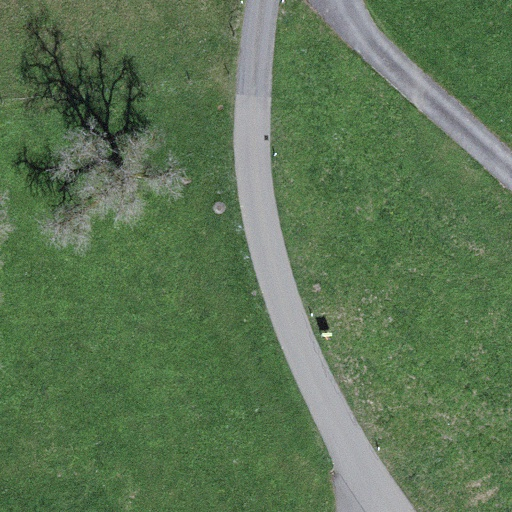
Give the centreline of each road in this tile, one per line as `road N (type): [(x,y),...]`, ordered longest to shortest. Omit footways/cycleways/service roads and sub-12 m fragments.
road 1 (unclassified): [(268,0),(261,272),(371,511)]
road 2 (track): [(328,0),(338,39),(511,190)]
